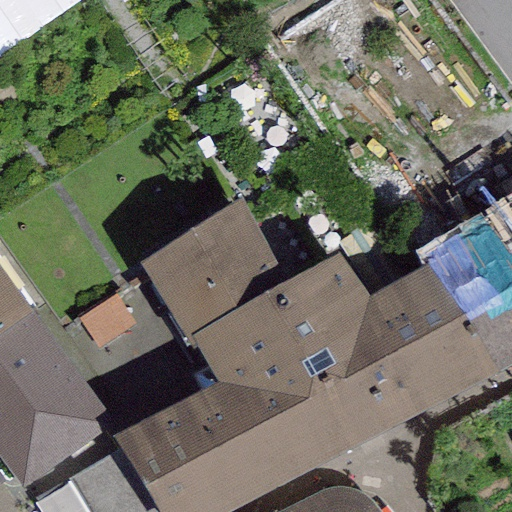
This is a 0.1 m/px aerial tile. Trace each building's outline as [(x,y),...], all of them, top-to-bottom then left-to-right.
[(511,150),(467,175),(492,213),(511,247),(511,150)] [(242,193),(137,256),(189,341),(198,336),(217,375),(112,428),(121,446),(68,477),(88,511),(218,511),(500,368),(497,363),(511,356),(511,247),(492,213),(415,250),(424,260),(367,287),(338,244),(283,268),(242,193)] [(0,328),(32,307),(0,261),(0,328)] [(32,307),(0,328),(0,454),(22,485),(114,419),(32,307)] [(325,485),(283,506),(286,511),(383,511),(374,499),(361,489),(351,485),(338,483),(325,485)]
